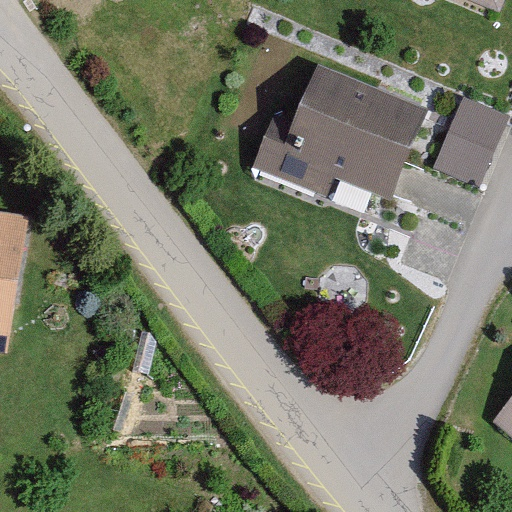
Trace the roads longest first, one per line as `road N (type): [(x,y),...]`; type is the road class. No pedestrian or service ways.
road 1 (residential): [(0,23),(370,503)]
road 2 (residential): [(511,206),(370,503)]
